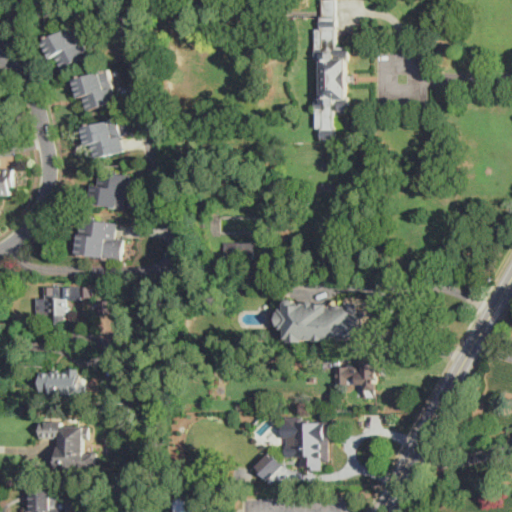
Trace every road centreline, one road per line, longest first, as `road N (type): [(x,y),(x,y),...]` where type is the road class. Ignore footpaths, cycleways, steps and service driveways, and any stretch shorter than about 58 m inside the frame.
road 1 (secondary): [(381,511),(511,274)]
road 2 (residential): [(0,251),(35,221),(51,172),(36,102),(0,57)]
